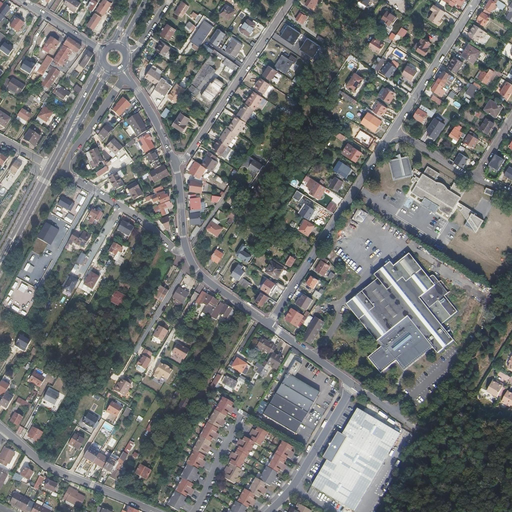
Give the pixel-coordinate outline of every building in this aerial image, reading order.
[(81,5),(73,0),(67,0),(64,5),(69,8),(68,10),(74,14),(81,5)] [(100,0),(91,0),(87,8),(93,11),(100,0)] [(112,3),(106,0),(103,0),(98,10),(104,15),(112,3)] [(309,0),(306,6),(312,10),(317,2),(319,3),(320,0),(309,0)] [(373,0),(358,0),(359,0),(361,2),(358,5),(364,9),(370,0),(373,0),(374,0),(373,0)] [(456,3),(453,7),(458,10),(461,6),(460,5),(463,0),(451,0),(452,0),(456,3)] [(499,5),(501,2),(497,0),(489,0),(484,8),(491,12),(496,3),(499,5)] [(188,5),(184,3),(177,13),(181,16),(188,5)] [(225,4),(219,15),(229,21),(236,10),(225,4)] [(441,19),(445,12),(434,4),(431,9),(434,11),(429,19),(437,24),(440,25),(443,20),(441,19)] [(8,7),(2,16),(4,18),(10,9),(8,7)] [(493,15),(480,7),(478,10),(482,12),(478,18),(481,20),(480,23),(484,25),(485,22),(488,24),(493,15)] [(335,20),(338,22),(343,14),(340,12),(335,20)] [(397,18),(386,12),(382,19),(386,22),(385,24),(391,27),(397,18)] [(103,19),(95,13),(87,26),(95,31),(103,19)] [(309,19),(301,14),(296,21),(302,24),(305,20),(307,21),(309,19)] [(17,33),(23,25),(17,20),(10,28),(17,33)] [(189,21),(185,28),(192,32),(196,26),(189,21)] [(192,42),(200,48),(204,43),(215,27),(206,21),(192,42)] [(257,26),(249,21),(241,32),(250,37),(257,26)] [(477,40),(484,30),(474,24),(468,34),(477,40)] [(177,30),(169,25),(163,35),(170,41),(177,30)] [(397,35),(396,36),(393,41),(399,45),(407,32),(402,28),(397,35)] [(217,47),(226,35),(219,30),(211,42),(217,47)] [(378,40),(374,38),(368,47),(379,54),(384,45),(377,41),(378,40)] [(59,44),(50,39),(44,48),(50,52),(51,49),(54,51),(59,44)] [(59,65),(62,67),(70,55),(73,51),(76,54),(81,47),(69,39),(52,63),(58,67),(59,65)] [(419,44),(418,43),(415,49),(425,55),(428,50),(426,49),(430,43),(424,39),(424,40),(422,39),(419,44)] [(243,47),(235,41),(227,52),(236,58),(243,47)] [(171,48),(163,42),(157,51),(166,57),(171,48)] [(316,49),(311,45),(306,52),(313,57),(317,51),(315,50),(316,49)] [(465,51),(462,57),(474,64),(481,53),(471,46),(467,52),(465,51)] [(224,61),(226,58),(217,52),(215,55),(224,61)] [(80,66),(85,70),(93,56),(89,53),(80,66)] [(489,60),(495,63),(497,59),(488,53),(486,56),(490,59),(489,60)] [(298,61),(292,57),(289,61),(284,58),(277,68),(286,74),(288,70),(290,71),(294,65),(295,65),(298,61)] [(373,66),(375,68),(381,59),(379,57),(373,66)] [(453,62),(448,68),(457,74),(464,63),(454,57),(451,61),(453,62)] [(43,67),(47,70),(50,65),(53,60),(50,58),(43,67)] [(233,70),(236,66),(227,59),(224,64),(233,70)] [(219,69),(210,62),(192,88),(200,93),(210,79),(211,80),(219,69)] [(395,68),(396,67),(390,63),(382,73),(389,78),(396,69),(395,68)] [(33,70),(39,74),(43,67),(37,64),(33,70)] [(408,65),(404,72),(413,78),(418,71),(408,65)] [(60,72),(56,69),(53,67),(48,75),(52,78),(53,75),(57,78),(60,72)] [(272,82),(278,73),(268,67),(264,73),(266,73),(264,77),(272,82)] [(478,80),(482,82),(488,74),(481,69),(479,72),(482,74),(478,80)] [(161,77),(151,70),(145,79),(154,86),(161,77)] [(490,70),(488,74),(482,82),(486,85),(489,79),(494,72),(490,70)] [(437,82),(443,86),(446,82),(450,84),(454,77),(444,71),(437,82)] [(408,79),(412,81),(413,78),(404,72),(402,74),(406,76),(408,77),(408,79)] [(363,79),(355,74),(346,87),(355,93),(363,79)] [(53,83),(57,78),(53,75),(52,78),(48,75),(46,79),(53,83)] [(226,81),(219,76),(216,82),(214,81),(206,93),(214,99),(215,97),(217,99),(226,86),(224,84),(226,81)] [(12,80),(8,78),(4,83),(6,84),(4,87),(6,89),(7,88),(20,96),(26,86),(13,78),(12,80)] [(265,95),(271,86),(261,79),(259,83),(260,84),(256,90),(265,95)] [(155,89),(166,97),(172,87),(162,80),(155,89)] [(443,86),(437,82),(432,90),(438,95),(440,91),(442,92),(444,88),(443,87),(443,86)] [(511,91),(511,85),(507,82),(500,94),(507,99),(511,91)] [(42,90),(42,85),(38,83),(37,84),(41,86),(39,89),(45,94),(46,92),(42,90)] [(168,98),(176,103),(186,90),(177,84),(168,98)] [(472,97),(478,88),(474,85),(472,84),(466,93),(472,97)] [(58,85),(56,89),(52,93),(64,101),(67,97),(69,93),(61,87),(58,85)] [(77,86),(73,92),(78,95),(81,89),(77,86)] [(438,95),(441,97),(447,89),(443,86),(443,87),(444,88),(442,92),(440,91),(438,95)] [(37,92),(39,89),(35,87),(30,95),(34,97),(37,92)] [(386,88),(380,98),(389,104),(391,100),(390,100),(394,93),(386,88)] [(357,102),(342,92),(341,95),(356,105),(358,102),(357,102)] [(252,98),(247,106),(255,111),(259,106),(259,107),(264,99),(254,93),(251,98),(252,98)] [(46,94),(41,102),(44,104),(46,103),(50,97),(46,94)] [(33,100),(35,98),(34,97),(30,95),(25,103),(30,107),(32,104),(31,103),(33,100)] [(430,100),(439,104),(441,100),(432,95),(430,100)] [(114,109),(112,111),(119,117),(126,108),(127,109),(131,105),(123,98),(116,105),(117,106),(114,108),(114,109)] [(501,112),(503,109),(491,101),(484,110),(495,117),(499,111),(501,112)] [(378,102),(372,111),(380,117),(383,112),(385,113),(388,109),(378,102)] [(427,114),(432,118),(435,114),(422,105),(414,118),(422,122),(427,114)] [(253,114),(255,111),(247,106),(245,109),(253,114)] [(46,124),(53,114),(45,108),(38,118),(46,124)] [(380,117),(372,111),(367,108),(365,111),(374,117),(367,127),(375,132),(384,119),(380,117)] [(31,116),(29,114),(23,110),(22,109),(18,116),(27,122),(31,116)] [(160,117),(164,120),(170,112),(166,109),(160,117)] [(246,124),(253,114),(245,109),(243,112),(241,111),(237,117),(246,124)] [(10,119),(0,112),(0,111),(0,124),(4,127),(10,119)] [(188,127),(187,126),(191,120),(182,114),(174,127),(183,133),(188,127)] [(136,138),(144,133),(145,132),(143,129),(144,128),(136,116),(126,122),(129,127),(134,134),(136,138)] [(240,134),(246,124),(237,117),(235,121),(236,121),(231,128),(240,134)] [(426,130),(429,132),(427,136),(435,140),(445,124),(433,118),(426,130)] [(496,125),(488,119),(481,129),(490,134),(496,125)] [(111,130),(104,123),(101,127),(104,129),(99,134),(104,138),(111,130)] [(461,137),(463,139),(466,135),(463,133),(462,134),(454,128),(449,136),(453,139),(452,142),(456,144),(461,137)] [(235,137),(237,135),(230,130),(228,129),(226,131),(235,137)] [(341,141),(344,136),(339,132),(336,130),(332,135),(341,141)] [(40,138),(30,131),(24,140),(34,147),(40,138)] [(219,142),(228,148),(229,148),(235,137),(226,131),(223,135),(224,136),(222,139),(221,139),(219,142)] [(356,138),(353,142),(359,145),(361,142),(367,146),(372,138),(363,132),(358,140),(356,138)] [(146,136),(144,133),(136,138),(132,141),(135,145),(138,143),(144,153),(153,148),(149,141),(150,140),(147,135),(146,136)] [(471,135),(471,134),(470,133),(464,142),(474,148),(479,140),(471,135)] [(108,151),(113,157),(121,149),(112,140),(104,147),(108,151)] [(219,142),(218,144),(227,151),(228,148),(219,142)] [(222,157),(227,151),(218,144),(213,151),(222,157)] [(356,163),(362,153),(348,144),(342,153),(348,157),(356,163)] [(96,163),(101,161),(96,148),(87,151),(91,162),(88,163),(91,169),(98,166),(96,163)] [(158,160),(153,151),(145,156),(150,165),(151,164),(154,170),(160,166),(157,161),(158,160)] [(209,158),(203,167),(207,169),(213,173),(219,164),(216,162),(218,158),(209,152),(207,156),(209,158)] [(390,156),(391,158),(386,159),(390,178),(408,174),(410,175),(408,178),(412,180),(413,179),(415,180),(408,191),(417,197),(422,196),(436,205),(437,209),(446,216),(452,206),(458,210),(464,219),(461,225),(473,232),(480,220),(473,215),(474,213),(455,201),(463,189),(451,181),(447,189),(444,187),(442,184),(437,181),(432,180),(437,172),(425,164),(420,172),(411,167),(409,171),(406,155),(399,157),(399,153),(390,156)] [(469,159),(460,153),(455,162),(464,167),(469,159)] [(505,161),(495,155),(490,163),(499,169),(505,161)] [(207,169),(203,167),(196,162),(191,170),(198,175),(196,178),(203,183),(205,184),(207,181),(202,177),(204,174),(206,176),(208,173),(205,172),(207,169)] [(252,166),(246,162),(245,163),(243,166),(258,176),(263,168),(254,162),(252,166)] [(339,162),(333,170),(346,178),(351,170),(339,162)] [(16,164),(14,163),(7,173),(14,177),(21,166),(16,163),(16,164)] [(164,175),(167,173),(163,167),(149,174),(154,183),(165,177),(164,175)] [(97,177),(103,172),(101,169),(94,174),(97,177)] [(120,182),(115,173),(107,178),(112,187),(120,182)] [(336,173),(334,175),(344,182),(345,179),(336,173)] [(335,177),(333,181),(331,179),(329,183),(331,184),(329,187),(337,192),(343,183),(335,177)] [(200,195),(203,183),(196,178),(195,182),(193,183),(192,184),(190,193),(200,195)] [(324,187),(321,185),(310,178),(306,185),(312,189),(310,192),(318,197),(322,190),(325,191),(326,188),(324,187)] [(170,187),(169,182),(160,187),(162,191),(170,187)] [(141,196),(134,184),(125,188),(132,201),(141,196)] [(151,189),(154,195),(162,191),(160,187),(159,185),(151,189)] [(493,197),(495,192),(487,188),(485,194),(493,197)] [(304,195),(297,191),(293,198),(292,199),(294,201),(295,199),(300,202),(304,195)] [(165,196),(163,193),(156,197),(160,204),(168,200),(166,196),(165,196)] [(189,200),(191,200),(192,211),(201,211),(200,199),(199,199),(199,197),(196,197),(195,196),(189,196),(189,200)] [(72,204),(62,198),(57,205),(67,211),(72,204)] [(168,213),(164,203),(158,206),(162,216),(168,213)] [(306,205),(301,214),(309,220),(315,210),(306,205)] [(101,214),(92,208),(87,217),(90,219),(89,220),(92,222),(91,223),(95,225),(101,214)] [(228,217),(234,221),(240,213),(233,209),(228,217)] [(201,211),(192,211),(191,211),(191,226),(201,225),(201,214),(205,214),(205,211),(201,211)] [(101,231),(101,230),(97,237),(86,256),(89,258),(92,254),(91,253),(92,251),(94,251),(95,248),(94,248),(97,243),(99,245),(113,219),(109,216),(101,231)] [(170,228),(169,217),(160,220),(166,230),(170,228)] [(56,228),(59,221),(53,218),(50,225),(56,228)] [(282,223),(278,221),(269,236),(272,238),(282,223)] [(305,221),(299,230),(308,236),(314,226),(305,221)] [(116,230),(128,238),(133,229),(129,227),(130,226),(125,224),(121,222),(116,230)] [(223,230),(212,223),(206,231),(218,239),(223,230)] [(57,230),(47,224),(39,238),(50,244),(57,230)] [(191,235),(194,237),(200,228),(197,226),(191,235)] [(62,227),(59,234),(65,237),(68,230),(62,227)] [(84,248),(90,236),(83,232),(80,236),(76,234),(71,243),(79,247),(79,246),(84,248)] [(56,238),(52,246),(58,249),(62,242),(56,238)] [(78,248),(69,242),(64,251),(73,256),(78,248)] [(244,250),(247,246),(243,243),(236,255),(248,264),(253,256),(244,250)] [(113,256),(115,257),(116,257),(118,253),(120,255),(123,250),(113,245),(108,254),(113,256)] [(223,256),(216,251),(207,265),(210,267),(213,262),(218,265),(223,256)] [(439,354),(456,340),(443,325),(459,312),(446,296),(452,292),(443,280),(441,282),(436,277),(436,276),(435,276),(434,276),(433,276),(432,277),(430,278),(410,254),(395,266),(392,263),(376,275),(379,280),(348,305),(383,347),(369,358),(382,374),(398,361),(406,372),(434,348),(439,354)] [(288,257),(289,257),(285,264),(291,267),(296,259),(289,255),(288,257)] [(327,265),(330,261),(324,258),(316,271),(325,277),(330,268),(327,265)] [(284,270),(272,263),(266,272),(278,280),(284,270)] [(232,277),(240,282),(242,278),(245,273),(238,269),(232,277)] [(92,290),(99,278),(91,273),(83,285),(92,290)] [(63,290),(72,294),(79,280),(70,276),(63,290)] [(322,284),(312,277),(307,285),(317,292),(322,284)] [(251,284),(242,278),(240,282),(238,284),(247,290),(249,286),(251,284)] [(276,286),(268,281),(261,291),(270,296),(276,286)] [(167,292),(159,287),(153,297),(162,302),(167,292)] [(188,295),(177,288),(171,298),(182,305),(188,295)] [(199,307),(201,304),(206,295),(201,292),(194,304),(199,307)] [(125,299),(115,293),(110,302),(120,308),(125,299)] [(263,308),(269,299),(262,294),(260,297),(259,296),(255,303),(263,308)] [(207,308),(204,313),(210,317),(216,307),(214,306),(217,301),(208,296),(202,305),(207,308)] [(310,302),(315,306),(319,301),(313,297),(310,302)] [(300,322),(304,325),(315,306),(310,302),(304,310),(306,312),(304,316),(292,309),(285,319),(298,327),(300,322)] [(218,308),(216,307),(210,317),(212,318),(211,319),(214,321),(217,316),(225,321),(231,310),(220,304),(218,308)] [(103,311),(113,317),(115,313),(106,308),(103,311)] [(326,324),(317,318),(303,339),(312,345),(326,324)] [(161,342),(167,331),(158,326),(151,336),(161,342)] [(261,350),(272,357),(273,354),(277,349),(261,339),(255,349),(260,352),(261,350)] [(172,354),(184,361),(189,352),(177,345),(172,354)] [(148,359),(152,354),(145,349),(141,356),(143,357),(140,361),(139,360),(136,365),(137,366),(136,368),(136,370),(141,373),(144,372),(150,360),(148,359)] [(273,354),(272,357),(268,363),(277,369),(282,360),(273,354)] [(230,367),(242,374),(247,365),(236,358),(230,367)] [(295,361),(275,394),(269,405),(262,416),(294,435),(314,403),(319,394),(291,377),(292,375),(295,377),(302,366),(300,365),(295,361)] [(155,374),(156,374),(153,378),(159,381),(161,377),(167,381),(173,372),(169,370),(169,369),(164,366),(164,367),(160,365),(155,374)] [(265,367),(265,368),(261,375),(265,378),(270,370),(265,367)] [(46,379),(38,374),(35,379),(32,377),(29,381),(41,388),(46,379)] [(218,375),(211,386),(215,388),(221,377),(218,375)] [(226,378),(225,377),(222,383),(233,390),(237,383),(227,377),(226,378)] [(118,387),(116,385),(113,390),(124,396),(130,384),(122,379),(119,384),(120,384),(118,387)] [(497,382),(495,380),(489,391),(499,397),(506,384),(501,381),(500,383),(497,382)] [(0,393),(4,396),(7,390),(9,386),(2,381),(0,384),(0,393)] [(7,390),(4,396),(0,402),(0,404),(8,409),(16,395),(7,390)] [(511,391),(509,390),(503,401),(511,406),(511,405),(511,391)] [(44,400),(55,406),(60,397),(49,391),(44,400)] [(179,393),(176,392),(173,398),(178,401),(182,394),(180,393),(179,393)] [(183,412),(190,401),(184,398),(175,415),(186,421),(189,416),(183,412)] [(223,398),(215,411),(226,417),(228,413),(231,415),(234,409),(232,408),(233,405),(223,398)] [(110,413),(116,416),(121,408),(111,402),(105,411),(109,414),(110,413)] [(17,414),(22,406),(19,404),(10,420),(18,425),(22,417),(17,414)] [(331,459),(315,485),(357,510),(404,434),(362,408),(346,434),(342,431),(326,457),(331,459)] [(238,412),(249,419),(251,416),(240,409),(238,412)] [(215,411),(214,411),(207,424),(218,431),(220,427),(222,429),(226,423),(223,421),(226,417),(215,411)] [(87,413),(80,427),(92,433),(99,419),(87,413)] [(158,421),(154,419),(152,418),(147,427),(152,430),(158,421)] [(207,424),(199,437),(200,437),(210,444),(212,440),(215,442),(219,435),(216,433),(218,431),(207,424)] [(28,436),(38,442),(42,433),(33,428),(28,436)] [(251,437),(249,440),(254,444),(260,447),(267,434),(256,428),(255,431),(252,429),(248,436),(251,437)] [(84,440),(75,435),(70,444),(79,449),(84,440)] [(211,444),(210,444),(200,437),(192,451),(195,453),(203,458),(205,454),(208,456),(212,449),(209,447),(211,444)] [(254,444),(249,440),(243,437),(241,441),(238,439),(235,445),(237,446),(235,450),(246,456),(254,444)] [(137,442),(132,439),(126,449),(131,452),(133,449),(134,449),(136,446),(135,445),(137,442)] [(292,449),(281,443),(274,455),(284,461),(286,458),(289,460),(293,453),(290,451),(292,449)] [(84,457),(93,463),(98,455),(99,453),(90,447),(84,457)] [(0,461),(0,464),(6,468),(7,465),(9,466),(15,454),(5,449),(0,458),(0,461)] [(227,463),(229,464),(239,470),(246,456),(235,450),(233,453),(231,451),(227,458),(229,459),(227,463)] [(205,459),(203,458),(195,453),(187,466),(188,467),(197,472),(199,469),(202,470),(206,464),(203,462),(205,459)] [(108,462),(98,455),(93,463),(103,469),(108,462)] [(266,468),(275,473),(277,474),(278,471),(281,473),(285,466),(283,464),(284,461),(274,455),(266,468)] [(121,457),(117,463),(113,470),(114,470),(110,476),(117,481),(124,469),(122,468),(126,460),(121,457)] [(103,469),(111,473),(113,470),(117,463),(110,458),(108,462),(103,469)] [(240,471),(239,470),(229,464),(227,467),(224,466),(220,472),(223,474),(221,477),(232,483),(240,471)] [(135,473),(146,479),(151,471),(140,465),(135,473)] [(32,471),(25,467),(20,475),(29,480),(32,474),(31,473),(32,471)] [(199,473),(197,472),(188,467),(180,480),(182,481),(191,486),(193,482),(196,484),(200,478),(197,476),(199,473)] [(273,477),(275,473),(266,468),(265,467),(257,480),(264,485),(267,487),(269,483),(272,485),(276,478),(273,477)] [(9,474),(0,468),(0,490),(9,474)] [(262,487),(264,485),(257,480),(253,478),(245,491),(253,496),(256,498),(258,495),(260,496),(264,489),(262,487)] [(58,485),(48,481),(44,489),(54,493),(58,485)] [(174,494),(175,494),(185,500),(187,497),(190,499),(194,492),(191,491),(193,487),(191,486),(182,481),(174,494)] [(72,492),(72,490),(69,488),(64,499),(67,501),(65,504),(74,508),(76,505),(81,508),(85,499),(72,492)] [(251,499),(253,496),(245,491),(241,489),(234,502),(243,507),(245,508),(247,505),(250,506),(253,500),(251,499)] [(186,501),(185,500),(175,494),(167,507),(175,511),(178,511),(180,510),(182,511),(187,506),(183,504),(186,501)] [(49,511),(15,495),(10,504),(16,507),(15,508),(19,510),(19,509),(25,511),(49,511)] [(243,511),(241,510),(243,507),(234,502),(232,501),(225,511),(243,511)] [(301,507),(299,511),(313,511),(314,511),(300,503),(298,506),(301,507)]
